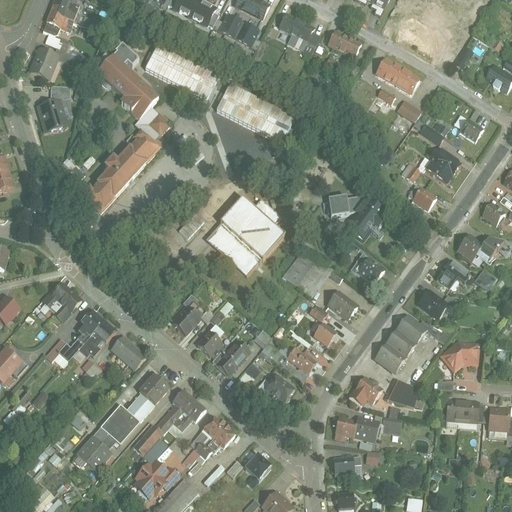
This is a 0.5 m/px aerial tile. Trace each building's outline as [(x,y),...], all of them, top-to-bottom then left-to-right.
[(72,2),(66,0),(57,0),(44,35),(57,40),(67,16),(72,2)] [(172,0),(167,11),(212,30),(219,12),(191,0),(172,0)] [(270,9),(251,0),(240,0),(236,9),(263,23),(270,9)] [(359,0),(383,12),(389,0),(359,0)] [(392,16),(399,20),(406,6),(399,2),(392,16)] [(478,2),(475,11),(485,15),(489,6),(478,2)] [(436,18),(429,14),(426,21),(432,25),(436,18)] [(76,20),(67,16),(62,27),(71,30),(76,20)] [(316,31),(289,17),(282,30),(309,44),(316,31)] [(442,21),(436,18),(432,25),(438,28),(442,21)] [(97,23),(86,19),(83,29),(89,31),(94,32),(97,23)] [(219,35),(235,43),(243,27),(227,19),(224,26),(219,35)] [(219,35),(224,26),(218,23),(213,32),(219,35)] [(427,34),(410,24),(402,37),(419,47),(427,34)] [(259,35),(243,27),(235,43),(251,51),(255,42),(259,35)] [(89,31),(83,29),(79,41),(85,43),(89,31)] [(443,43),(427,34),(419,47),(435,56),(443,43)] [(361,48),(336,35),(330,47),(354,60),(361,48)] [(44,47),(66,53),(68,43),(47,38),(44,47)] [(505,48),(493,41),(489,47),(501,55),(505,48)] [(262,46),(255,42),(251,51),(257,55),(262,46)] [(298,50),(284,43),(280,50),(294,57),(298,50)] [(139,64),(122,48),(116,55),(117,57),(113,61),(98,77),(104,82),(101,85),(102,86),(107,90),(109,87),(126,103),(122,107),(140,124),(150,113),(159,103),(123,71),(127,66),(133,71),(139,64)] [(448,49),(442,59),(453,65),(459,55),(448,49)] [(72,57),(57,51),(54,57),(59,59),(58,62),(64,65),(65,63),(69,64),(72,57)] [(54,57),(40,52),(31,75),(49,83),(58,62),(59,59),(54,57)] [(466,56),(458,67),(464,71),(472,60),(466,56)] [(82,61),(72,57),(69,64),(79,69),(82,61)] [(344,66),(331,60),(328,67),(340,73),(344,66)] [(403,73),(385,63),(377,77),(393,86),(403,73)] [(358,70),(354,67),(349,76),(354,78),(358,70)] [(511,89),(511,79),(496,69),(487,83),(495,88),(494,90),(500,93),(501,92),(508,96),(511,89)] [(420,83),(403,73),(393,86),(412,97),(420,83)] [(71,90),(51,88),(50,106),(59,103),(58,101),(63,101),(63,96),(70,96),(71,90)] [(391,107),(396,98),(382,90),(377,99),(391,107)] [(50,106),(38,110),(46,134),(67,127),(60,103),(59,103),(50,106)] [(414,126),(422,114),(404,103),(397,114),(414,126)] [(342,108),(337,118),(340,119),(345,110),(342,108)] [(150,128),(157,120),(150,113),(140,124),(135,129),(141,134),(153,145),(160,138),(150,128)] [(157,120),(150,128),(160,138),(160,137),(162,139),(170,129),(169,128),(169,127),(170,126),(161,117),(160,118),(159,118),(157,120)] [(487,134),(470,124),(462,136),(478,147),(487,134)] [(452,135),(440,126),(435,133),(447,141),(452,135)] [(428,128),(424,135),(430,140),(435,133),(428,128)] [(447,141),(435,133),(430,140),(442,149),(447,141)] [(132,149),(118,165),(114,161),(106,170),(111,174),(94,192),(90,189),(81,198),(101,217),(160,152),(153,145),(141,134),(140,135),(135,140),(133,138),(127,145),(132,149)] [(177,145),(195,167),(204,159),(186,137),(177,145)] [(445,156),(440,153),(432,165),(431,164),(430,165),(426,172),(447,186),(451,180),(452,180),(461,167),(445,156)] [(5,161),(0,162),(0,178),(9,176),(5,161)] [(425,161),(418,172),(421,174),(423,175),(426,172),(430,165),(425,161)] [(72,174),(64,166),(60,171),(68,178),(72,174)] [(410,166),(402,177),(413,185),(421,174),(418,172),(410,166)] [(86,179),(76,170),(72,174),(82,183),(86,179)] [(9,176),(0,178),(0,198),(9,196),(8,193),(14,191),(9,176)] [(59,178),(54,183),(58,188),(63,182),(59,178)] [(165,202),(172,213),(196,197),(190,186),(165,202)] [(422,194),(417,190),(410,201),(415,204),(422,194)] [(438,204),(423,193),(415,204),(414,205),(430,216),(438,204)] [(347,199),(329,202),(331,220),(350,218),(349,217),(356,216),(361,209),(361,208),(359,200),(347,202),(347,199)] [(511,205),(505,200),(501,205),(511,213),(511,205)] [(243,201),(220,226),(221,227),(211,239),(223,250),(219,255),(233,267),(234,266),(248,278),(246,279),(247,280),(262,263),(263,264),(286,239),(274,229),(282,221),(262,203),(254,211),(243,201)] [(356,216),(359,218),(348,233),(364,245),(375,231),(378,234),(385,225),(381,222),(385,217),(369,205),(366,203),(361,209),(356,216)] [(493,207),(484,220),(485,220),(493,225),(492,227),(498,230),(508,217),(507,217),(507,218),(504,216),(504,215),(504,214),(504,213),(503,212),(502,212),(501,212),(500,212),(499,212),(494,208),(493,207)] [(122,237),(162,220),(158,210),(118,227),(122,237)] [(194,214),(177,233),(187,242),(204,224),(194,214)] [(484,249),(469,238),(458,254),(472,264),(476,259),(487,267),(495,257),(484,249)] [(506,243),(491,242),(484,249),(495,257),(506,243)] [(352,253),(344,247),(340,252),(348,258),(352,253)] [(9,254),(0,252),(0,274),(0,273),(5,274),(9,254)] [(332,273),(304,252),(283,281),(311,301),(332,273)] [(385,273),(363,257),(351,273),(359,278),(361,276),(375,287),(385,273)] [(471,279),(451,263),(444,272),(447,275),(444,278),(441,275),(436,282),(449,292),(459,282),(465,287),(468,282),(469,283),(471,281),(470,280),(471,279)] [(496,282),(484,272),(477,281),(489,291),(496,282)] [(343,281),(334,274),(330,279),(340,286),(343,281)] [(63,287),(53,299),(46,307),(51,311),(57,316),(55,318),(54,317),(45,328),(54,336),(71,316),(72,316),(82,304),(63,287)] [(170,304),(158,293),(152,300),(164,311),(170,304)] [(444,304),(429,293),(418,308),(439,323),(449,308),(444,304)] [(358,309),(339,295),(329,309),(348,323),(358,309)] [(195,301),(192,298),(184,307),(187,310),(195,301)] [(462,301),(450,300),(448,299),(444,304),(449,308),(454,311),(462,301)] [(187,310),(173,326),(186,338),(201,321),(195,316),(203,308),(195,301),(187,310)] [(10,303),(6,308),(3,305),(2,306),(0,309),(0,321),(6,327),(20,312),(10,303)] [(325,319),(314,310),(310,316),(321,324),(321,325),(323,327),(324,326),(322,325),(329,315),(328,315),(325,319)] [(214,317),(208,312),(201,321),(207,326),(211,322),(214,317)] [(75,346),(71,350),(67,346),(58,356),(60,357),(68,365),(79,353),(105,324),(93,313),(82,326),(85,328),(80,335),(82,337),(78,341),(79,342),(75,346)] [(217,327),(224,320),(217,314),(214,317),(211,322),(217,327)] [(409,321),(378,362),(396,376),(427,334),(419,328),(409,321)] [(105,324),(79,353),(87,361),(91,357),(94,360),(101,352),(98,349),(103,343),(106,347),(117,334),(105,324)] [(458,330),(429,328),(423,324),(419,328),(427,334),(445,348),(458,330)] [(337,336),(324,326),(323,327),(314,339),(328,349),(337,336)] [(209,335),(198,349),(210,360),(222,346),(217,343),(222,337),(215,331),(210,336),(209,335)] [(272,341),(263,333),(255,343),(264,351),(265,350),(272,341)] [(135,350),(123,340),(113,352),(124,362),(135,350)] [(62,342),(46,360),(53,365),(55,363),(60,357),(58,356),(67,346),(62,342)] [(226,359),(218,368),(217,368),(229,380),(230,379),(250,356),(251,355),(238,344),(238,345),(226,359)] [(458,347),(443,360),(454,374),(463,367),(463,366),(476,367),(478,349),(458,347)] [(146,360),(135,350),(124,362),(136,372),(146,360)] [(278,360),(265,350),(264,351),(261,355),(267,359),(274,364),(278,360)] [(7,354),(0,361),(0,384),(3,387),(13,376),(21,366),(7,354)] [(223,356),(221,355),(213,365),(217,368),(218,368),(226,359),(225,358),(225,357),(224,356),(223,356)] [(267,359),(261,355),(253,364),(258,368),(267,359)] [(287,360),(281,355),(278,360),(274,364),(294,379),(298,373),(287,365),(288,363),(286,361),(287,360)] [(316,365),(304,356),(300,361),(293,356),(289,361),(296,366),(296,367),(300,370),(308,376),(316,365)] [(68,365),(60,357),(55,363),(64,370),(68,365)] [(90,362),(83,370),(87,374),(94,366),(90,362)] [(21,366),(13,376),(18,381),(29,369),(23,364),(21,366)] [(87,374),(86,375),(93,381),(95,383),(103,374),(94,366),(87,374)] [(252,367),(246,373),(255,381),(261,374),(252,367)] [(308,376),(300,370),(298,373),(294,379),(303,386),(309,377),(308,376)] [(93,381),(86,375),(84,378),(90,384),(93,381)] [(295,392),(277,378),(266,393),(283,407),(285,405),(285,406),(287,405),(290,402),(289,399),(295,392)] [(365,380),(350,401),(361,409),(366,402),(373,407),(383,393),(365,380)] [(159,386),(153,382),(141,396),(149,402),(156,408),(170,391),(161,384),(159,386)] [(412,388),(394,382),(385,402),(392,405),(414,410),(420,390),(413,389),(413,388),(412,388)] [(480,392),(480,383),(465,382),(464,390),(480,392)] [(259,391),(264,394),(269,387),(264,384),(259,391)] [(454,385),(438,384),(437,392),(442,393),(453,393),(454,385)] [(25,393),(16,403),(22,409),(31,399),(25,393)] [(184,393),(173,405),(176,408),(181,412),(184,415),(195,403),(184,393)] [(49,400),(42,394),(32,406),(39,412),(49,400)] [(142,396),(131,409),(138,415),(142,409),(149,402),(142,396)] [(207,413),(195,403),(184,415),(188,418),(182,424),(179,421),(174,427),(182,434),(192,422),(196,425),(207,413)] [(459,405),(449,404),(447,422),(477,425),(478,406),(468,406),(467,405),(460,404),(459,405)] [(485,407),(478,406),(477,425),(484,425),(485,407)] [(176,408),(159,427),(160,428),(157,431),(163,436),(163,437),(164,438),(179,421),(182,417),(179,414),(181,412),(176,408)] [(121,409),(101,431),(107,436),(117,445),(121,448),(141,425),(127,413),(121,409)] [(138,415),(131,409),(127,413),(141,425),(145,420),(138,415)] [(149,415),(142,409),(138,415),(145,420),(149,415)] [(399,412),(391,410),(389,420),(397,422),(399,412)] [(510,413),(491,412),(489,432),(508,433),(509,421),(510,413)] [(86,419),(80,413),(77,417),(83,422),(86,419)] [(87,427),(76,417),(70,424),(81,434),(87,427)] [(215,420),(204,433),(214,442),(225,429),(215,420)] [(357,425),(335,420),(333,425),(337,426),(335,435),(353,439),(354,437),(357,425)] [(378,426),(358,421),(357,425),(354,437),(374,442),(378,426)] [(402,427),(382,424),(381,435),(400,438),(402,427)] [(154,429),(142,442),(134,451),(144,459),(152,450),(151,450),(163,437),(163,436),(157,431),(154,429)] [(225,429),(214,442),(221,449),(224,451),(235,438),(225,429)] [(198,450),(202,445),(207,450),(214,442),(204,433),(193,445),(198,450)] [(117,445),(107,436),(99,445),(109,453),(117,445)] [(73,448),(62,439),(56,446),(67,455),(73,448)] [(99,445),(93,440),(77,458),(97,475),(113,457),(109,453),(99,445)] [(167,449),(159,442),(144,460),(152,467),(167,449)] [(221,449),(214,442),(207,450),(212,454),(215,456),(221,449)] [(198,450),(195,453),(200,458),(207,450),(202,445),(198,450)] [(54,453),(49,448),(45,453),(50,458),(54,453)] [(158,463),(162,466),(173,453),(169,450),(158,463)] [(207,450),(200,458),(206,462),(212,454),(207,450)] [(44,453),(38,460),(43,464),(48,457),(44,453)] [(195,453),(193,454),(184,464),(189,470),(197,462),(200,458),(195,453)] [(379,457),(368,455),(366,466),(377,468),(379,457)] [(61,462),(55,456),(48,463),(55,469),(61,462)] [(206,462),(200,458),(197,462),(202,466),(206,462)] [(272,471),(258,459),(246,472),(259,484),(272,471)] [(361,459),(352,460),(353,468),(362,468),(361,459)] [(352,460),(334,462),(335,478),(354,476),(353,468),(352,460)] [(43,465),(38,461),(30,471),(35,475),(43,465)] [(469,463),(450,462),(449,468),(468,470),(469,463)] [(237,464),(227,475),(233,480),(243,469),(237,464)] [(155,465),(152,468),(150,467),(137,482),(143,487),(138,492),(150,502),(154,497),(156,499),(164,490),(167,492),(179,479),(170,471),(167,475),(155,465)] [(218,467),(199,482),(202,486),(221,471),(218,467)] [(35,477),(30,472),(24,478),(29,483),(35,477)] [(46,475),(42,472),(34,480),(38,484),(46,475)] [(58,480),(51,473),(40,486),(55,499),(64,489),(67,485),(70,482),(62,475),(58,480)] [(474,475),(467,477),(469,488),(476,486),(474,475)] [(253,479),(247,486),(253,491),(259,484),(253,479)] [(184,484),(156,511),(183,511),(198,497),(184,484)] [(43,511),(55,499),(40,486),(17,511),(43,511)] [(292,511),(277,496),(263,510),(265,511),(292,511)] [(352,496),(337,497),(338,511),(353,511),(352,496)] [(420,511),(422,503),(409,501),(407,511),(420,511)] [(55,511),(62,505),(58,502),(49,511),(55,511)] [(255,502),(245,511),(254,511),(260,506),(255,502)]
